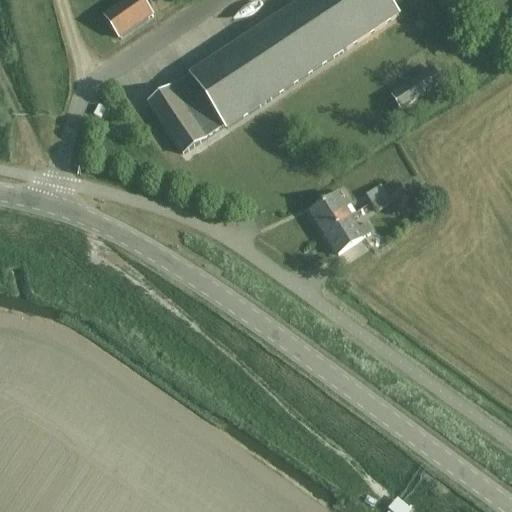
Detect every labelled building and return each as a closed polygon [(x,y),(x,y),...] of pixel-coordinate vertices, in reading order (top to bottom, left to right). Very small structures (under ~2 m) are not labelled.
[(120,40),(153,18),(140,0),(131,0),(105,18),(120,40)] [(386,0),(307,0),(149,105),(184,156),(226,128),(228,131),(399,17),(386,0)] [(402,111),(442,84),(434,71),(393,98),(402,111)] [(377,214),(392,205),(381,188),(366,197),(377,214)] [(311,215),(325,237),(356,216),(351,208),(347,210),(341,201),(345,198),(342,194),(311,215)] [(338,258),(366,240),(374,235),(368,226),(360,231),(354,222),(358,220),(356,216),(325,237),(338,258)] [(382,507),(387,511),(408,511),(412,509),(396,493),(382,507)]
